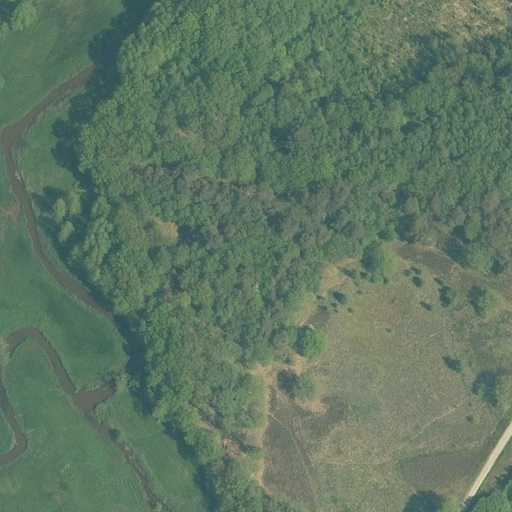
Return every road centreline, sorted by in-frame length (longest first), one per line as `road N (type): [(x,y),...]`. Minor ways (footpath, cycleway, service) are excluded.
road 1 (track): [(76,151),(195,179),(511,208)]
road 2 (track): [(480,202),(328,279),(253,383),(171,428)]
